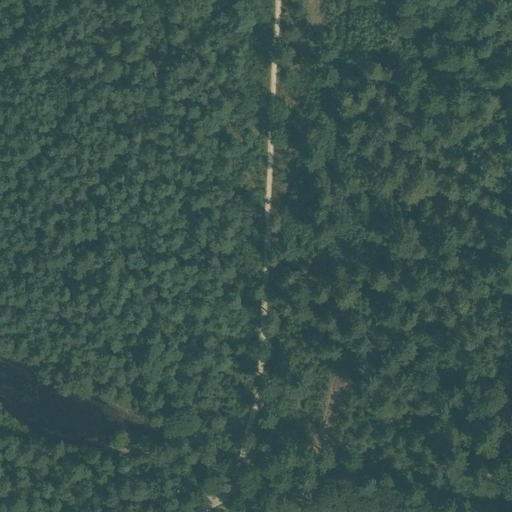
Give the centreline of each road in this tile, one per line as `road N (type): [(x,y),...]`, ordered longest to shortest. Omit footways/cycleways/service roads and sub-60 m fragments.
road 1 (track): [(236,474),(264,319),(278,0)]
road 2 (track): [(0,331),(30,336),(135,395),(236,474)]
road 3 (track): [(468,511),(236,474)]
road 4 (unclassified): [(200,511),(255,489),(393,511)]
